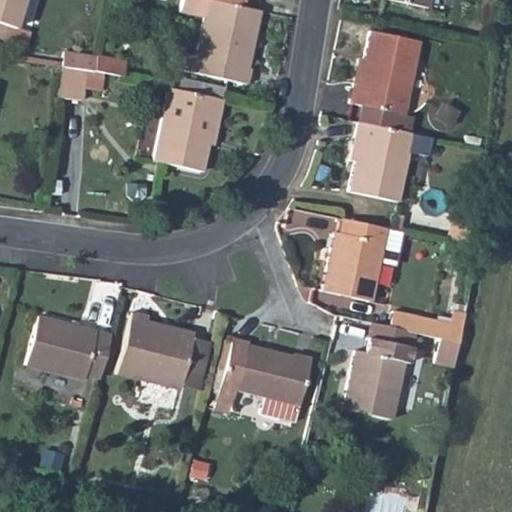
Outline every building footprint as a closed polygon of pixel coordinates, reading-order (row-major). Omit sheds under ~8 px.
[(0,0),(0,27),(1,25),(12,29),(20,0),(0,0)] [(245,35),(250,9),(239,7),(208,0),(180,0),(178,12),(201,17),(193,55),(168,50),(164,68),(243,85),(247,68),(244,67),(251,36),(245,35)] [(387,0),(426,8),(427,0),(387,0)] [(256,10),(250,9),(245,35),(251,36),(256,10)] [(357,83),(351,82),(346,104),(358,106),(401,115),(417,42),(368,31),(362,58),(357,83)] [(59,63),(58,67),(83,70),(91,71),(94,55),(60,50),(59,63)] [(4,55),(4,58),(58,67),(59,63),(4,55)] [(94,55),(91,71),(120,78),(124,61),(94,55)] [(356,57),(351,82),(357,83),(362,58),(356,57)] [(58,67),(55,98),(79,100),(83,70),(58,67)] [(221,99),(167,88),(151,161),(199,171),(205,145),(211,119),(216,120),(221,99)] [(401,115),(358,106),(355,122),(356,123),(403,133),(406,116),(401,115)] [(211,119),(205,145),(211,146),(216,120),(211,119)] [(356,123),(352,138),(358,140),(353,163),(346,193),(395,203),(410,134),(403,133),(356,123)] [(352,138),(347,161),(353,163),(358,140),(352,138)] [(398,232),(338,220),(335,234),(330,233),(317,291),(366,302),(375,263),(391,266),(398,232)] [(392,310),(388,328),(412,333),(435,339),(453,343),(457,325),(392,310)] [(188,338),(161,331),(163,324),(144,320),(145,316),(128,311),(113,373),(175,389),(177,381),(188,338)] [(81,375),(95,378),(106,335),(34,316),(22,365),(80,380),(81,375)] [(369,323),(365,338),(380,342),(384,327),(369,323)] [(163,324),(161,331),(188,338),(189,335),(190,332),(163,324)] [(380,342),(365,338),(362,353),(353,351),(341,409),(388,419),(400,363),(405,363),(412,333),(388,328),(384,327),(380,342)] [(188,338),(177,381),(196,385),(207,340),(189,335),(188,338)] [(228,341),(220,369),(210,407),(227,412),(233,390),(261,397),(257,414),(291,422),(307,357),(289,353),(288,355),(244,343),(245,341),(229,336),(228,341)] [(435,339),(430,363),(449,368),(453,343),(435,339)] [(216,368),(220,369),(228,341),(223,340),(216,368)] [(14,485),(13,499),(47,504),(49,490),(14,485)]
